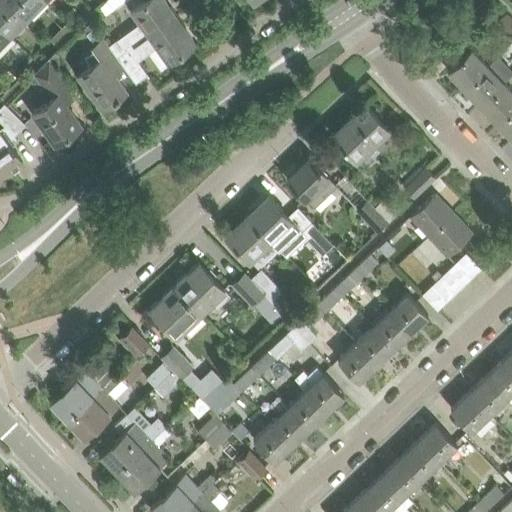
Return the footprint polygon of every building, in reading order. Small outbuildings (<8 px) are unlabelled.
[(0,0),(0,24),(9,34),(27,16),(10,0),(0,0)] [(10,0),(27,16),(42,0),(10,0)] [(114,8),(125,0),(106,0),(114,8)] [(141,22),(117,39),(109,44),(118,56),(176,15),(166,0),(141,0),(131,8),(141,22)] [(511,15),(508,11),(500,19),(511,32),(511,15)] [(168,58),(194,40),(176,15),(118,56),(120,60),(136,82),(148,73),(138,60),(159,45),(168,58)] [(0,42),(9,34),(0,24),(0,42)] [(126,89),(111,67),(120,60),(118,56),(109,44),(104,37),(93,46),(94,48),(84,55),(91,64),(78,73),(102,105),(114,96),(115,97),(126,89)] [(471,46),(447,69),(464,86),(487,64),(471,46)] [(56,92),(33,109),(55,140),(80,122),(65,100),(75,93),(49,57),(34,73),(42,84),(47,80),(56,92)] [(504,81),(487,64),(464,86),(481,103),(504,81)] [(1,96),(6,101),(25,82),(20,77),(1,96)] [(481,103),(496,120),(511,104),(511,89),(504,81),(481,103)] [(0,107),(0,121),(14,135),(25,123),(4,103),(0,107)] [(365,164),(387,144),(380,135),(388,127),(366,103),(333,134),(355,158),(357,156),(365,164)] [(511,104),(496,120),(511,136),(511,104)] [(0,177),(23,161),(0,128),(0,177)] [(287,177),(304,196),(306,194),(315,204),(337,183),(310,155),(287,177)] [(435,177),(426,167),(405,186),(415,197),(435,177)] [(410,215),(425,230),(429,235),(454,211),(435,191),(410,215)] [(388,192),(374,206),(389,221),(404,207),(388,192)] [(290,216),(269,194),(248,214),(277,245),(298,225),(290,216)] [(355,209),(378,232),(389,221),(374,206),(365,198),(355,209)] [(454,211),(429,235),(448,254),(472,231),(454,211)] [(248,256),(256,264),(277,245),(248,214),(226,234),(248,256)] [(327,249),(333,256),(340,250),(310,219),(299,229),(322,253),(327,249)] [(466,251),(457,259),(472,275),(481,267),(466,251)] [(370,253),(353,269),(362,277),(378,261),(370,253)] [(472,275),(457,259),(449,268),(464,284),(472,275)] [(217,305),(230,293),(199,260),(174,283),(200,310),(211,299),(217,305)] [(260,266),(249,276),(249,277),(263,292),(264,291),(272,299),(282,290),(260,266)] [(438,268),(431,274),(436,279),(440,276),(442,274),(438,268)] [(449,268),(442,274),(440,276),(455,292),(464,284),(449,268)] [(362,277),(353,269),(336,285),(344,294),(351,287),(360,295),(364,290),(374,299),(378,295),(361,278),(362,277)] [(244,270),(232,281),(252,303),(263,292),(249,277),(249,276),(244,270)] [(455,292),(440,276),(436,279),(431,284),(446,300),(455,292)] [(150,307),(175,333),(200,310),(174,283),(150,307)] [(438,308),(446,300),(431,284),(422,292),(438,308)] [(344,294),(336,285),(318,302),(326,310),(344,294)] [(428,313),(407,291),(390,307),(411,329),(428,313)] [(326,310),(318,302),(294,325),(310,342),(317,335),(309,326),(326,310)] [(390,307),(372,324),(393,346),(411,329),(390,307)] [(355,340),(376,362),(393,346),(372,324),(355,340)] [(120,337),(136,354),(148,341),(132,325),(120,337)] [(310,342),(294,325),(269,348),(278,358),(294,342),(302,349),(310,342)] [(337,357),(358,379),(376,362),(355,340),(337,357)] [(162,356),(165,358),(164,359),(173,368),(182,378),(194,366),(174,345),(162,356)] [(278,358),(269,348),(251,365),(260,375),(278,358)] [(511,349),(503,358),(511,367),(511,349)] [(511,391),(511,367),(503,358),(486,374),(507,396),(511,391)] [(164,359),(146,377),(154,385),(173,368),(164,359)] [(303,368),(294,376),(304,387),(305,387),(326,409),(344,393),(317,364),(307,373),(303,368)] [(260,375),(251,365),(234,381),(243,391),(260,375)] [(54,400),(70,417),(116,372),(111,366),(97,380),(85,368),(50,401),(51,403),(54,400)] [(154,385),(164,395),(182,378),(173,368),(154,385)] [(108,392),(122,378),(116,372),(70,417),(85,434),(83,436),(85,437),(119,404),(108,392)] [(468,391),(489,413),(507,396),(486,374),(468,391)] [(226,407),(243,391),(234,381),(225,390),(221,394),(215,388),(203,400),(218,414),(225,406),(226,407)] [(287,403),(309,426),(326,409),(305,387),(304,387),(287,403)] [(451,407),(472,429),(489,413),(468,391),(451,407)] [(270,420),(291,442),(309,426),(287,403),(270,420)] [(104,453),(120,470),(167,424),(158,415),(143,429),(127,412),(114,424),(123,432),(100,454),(102,455),(104,453)] [(197,429),(205,437),(223,420),(215,412),(197,429)] [(232,430),(223,420),(205,437),(214,447),(232,430)] [(274,459),(291,442),(270,420),(252,436),(274,459)] [(457,442),(436,421),(419,437),(439,459),(457,442)] [(135,490),(170,457),(158,444),(173,431),(167,424),(120,470),(136,486),(133,489),(135,490)] [(419,437),(402,454),(422,475),(439,459),(419,437)] [(256,474),(265,465),(248,448),(239,457),(256,474)] [(402,454),(384,470),(404,492),(422,475),(402,454)] [(511,484),(511,470),(511,471),(505,463),(498,470),(511,484)] [(391,511),(399,511),(412,500),(404,492),(384,470),(367,487),(387,508),(391,511)] [(503,477),(494,484),(477,500),(486,510),(511,485),(511,484),(498,470),(497,471),(503,477)] [(211,472),(208,476),(212,481),(216,477),(211,472)] [(154,506),(160,511),(180,511),(212,481),(208,476),(207,475),(197,485),(185,473),(150,506),(152,508),(154,506)] [(218,487),(212,481),(180,511),(217,511),(220,509),(208,497),(218,487)] [(382,511),(387,508),(367,487),(349,503),(357,511),(382,511)] [(470,507),(465,501),(455,511),(456,511),(484,511),(486,510),(477,500),(470,507)] [(496,511),(511,511),(511,504),(509,501),(496,511)] [(339,511),(357,511),(349,503),(339,511)]
